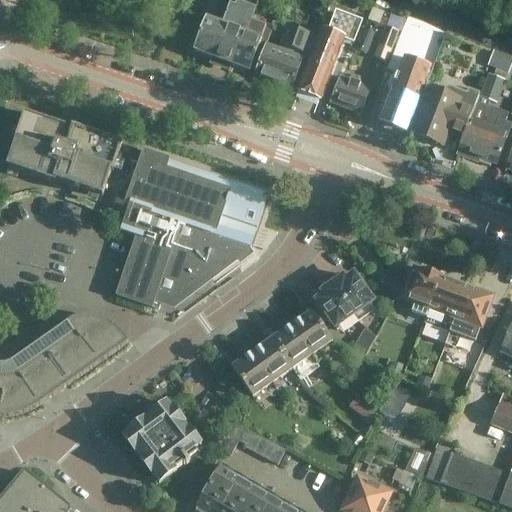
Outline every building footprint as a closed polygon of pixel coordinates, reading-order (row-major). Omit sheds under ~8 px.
[(242,33),(245,34),(256,0),(237,0),(234,8),(230,6),(222,26),(224,27),(212,59),(229,65),(242,33)] [(270,0),(256,0),(245,34),(242,33),(229,65),(249,73),(261,41),(255,39),(268,7),(270,0)] [(318,3),(315,13),(326,17),(329,8),(318,3)] [(329,32),(321,29),(314,47),(309,61),(297,91),(299,92),(319,100),(321,100),(345,40),(352,43),(361,23),(336,14),(329,32)] [(375,57),(387,62),(398,33),(402,20),(392,16),(386,28),(375,57)] [(224,27),(222,26),(206,20),(198,42),(194,52),(212,59),(224,27)] [(393,91),(383,116),(381,122),(380,121),(380,123),(381,124),(381,123),(384,124),(386,120),(391,122),(390,126),(405,132),(406,133),(407,131),(406,131),(434,60),(424,56),(432,35),(404,25),(396,47),(398,48),(398,47),(408,50),(407,51),(412,53),(410,59),(404,57),(398,73),(395,72),(388,89),(393,91)] [(303,58),(309,61),(314,47),(290,38),(292,34),(287,32),(280,50),(267,46),(256,76),(291,89),(294,81),(303,58)] [(357,50),(366,53),(371,40),(362,36),(357,50)] [(510,75),(511,69),(511,57),(495,51),(489,66),(510,75)] [(340,78),(330,104),(361,115),(371,89),(357,84),(359,78),(350,75),(348,81),(340,78)] [(497,166),(498,162),(511,124),(506,122),(509,115),(488,107),(490,101),(499,105),(507,83),(491,76),(482,99),(480,98),(459,151),(458,152),(479,160),(480,160),(497,166)] [(430,90),(413,135),(442,145),(447,130),(452,132),(451,133),(463,137),(480,94),(468,89),(467,94),(449,87),(445,89),(442,95),(430,90)] [(71,129),(24,113),(14,142),(15,143),(7,169),(56,185),(56,183),(102,199),(111,173),(113,173),(122,144),(72,127),(71,129)] [(143,151),(135,174),(124,206),(129,208),(120,233),(136,238),(116,297),(152,309),(156,300),(162,302),(167,304),(192,285),(202,286),(250,250),(251,240),(235,218),(223,214),(231,192),(226,190),(228,185),(169,165),(170,161),(143,151)] [(424,319),(440,276),(423,270),(422,272),(415,269),(402,303),(404,304),(403,309),(412,312),(411,314),(424,319)] [(457,311),(465,289),(462,288),(462,287),(441,279),(442,277),(440,276),(424,319),(437,324),(435,329),(448,333),(452,321),(457,311)] [(343,280),(333,287),(358,323),(374,312),(369,306),(372,304),(353,278),(346,283),(343,280)] [(358,323),(333,287),(323,294),(325,297),(317,303),(336,329),(338,327),(343,334),(358,323)] [(470,291),(465,289),(457,311),(452,321),(448,333),(475,343),(492,298),(471,290),(470,291)] [(289,326),(291,329),(311,358),(333,344),(310,311),(289,326)] [(0,418),(5,418),(9,418),(12,417),(17,416),(21,416),(25,414),(30,412),(33,410),(36,409),(41,406),(129,344),(122,334),(121,332),(119,330),(117,329),(114,326),(111,324),(109,323),(105,321),(101,320),(97,319),(91,318),(89,318),(84,318),(81,318),(77,319),(73,321),(70,322),(67,324),(11,362),(9,364),(7,365),(4,366),(3,366),(1,367),(0,366),(0,418)] [(311,358),(291,329),(289,326),(269,340),(272,344),(292,372),(311,358)] [(511,326),(500,354),(511,358),(511,326)] [(364,331),(353,351),(365,358),(377,338),(364,331)] [(292,372),(272,344),(269,340),(250,354),(252,356),(272,386),(292,372)] [(272,386),(252,356),(250,354),(230,367),(253,399),(272,386)] [(392,363),(388,375),(399,378),(403,366),(392,363)] [(395,388),(386,404),(402,413),(411,397),(395,388)] [(489,425),(511,434),(511,409),(507,407),(510,398),(500,395),(489,425)] [(168,404),(165,407),(165,408),(154,416),(154,415),(150,418),(151,419),(147,421),(146,420),(143,423),(143,424),(132,432),(132,431),(128,434),(129,435),(125,438),(125,437),(123,438),(126,441),(127,441),(135,452),(134,452),(137,456),(138,455),(141,459),(140,460),(142,463),(143,462),(151,473),(150,474),(153,477),(154,476),(159,484),(158,484),(159,486),(163,483),(162,482),(173,474),(174,475),(177,472),(176,471),(183,466),(184,467),(191,462),(190,461),(198,455),(196,452),(199,449),(200,450),(202,449),(199,446),(198,446),(190,435),(191,435),(188,431),(187,432),(184,428),(185,427),(183,424),(182,424),(174,414),(175,413),(172,410),(171,410),(168,406),(169,406),(168,404)] [(367,411),(360,421),(369,427),(375,420),(376,418),(367,411)] [(230,437),(236,426),(228,422),(222,434),(229,440),(230,437)] [(235,440),(241,428),(236,426),(230,437),(235,440)] [(240,443),(246,431),(241,428),(235,440),(240,443)] [(373,430),(362,453),(374,458),(376,459),(380,450),(386,437),(373,430)] [(245,445),(251,433),(246,431),(240,443),(245,445)] [(249,451),(257,436),(251,433),(245,445),(243,448),(249,451)] [(255,454),(262,439),(257,436),(249,451),(255,454)] [(260,457),(268,442),(262,439),(255,454),(260,457)] [(231,442),(224,453),(230,457),(237,445),(231,442)] [(266,460),(274,445),(268,442),(260,457),(266,460)] [(272,463),(280,449),(274,445),(266,460),(272,463)] [(278,466),(286,452),(280,449),(272,463),(278,466)] [(452,455),(451,455),(437,450),(426,480),(440,485),(498,506),(509,476),(508,476),(507,476),(452,456),(452,455)] [(415,451),(406,472),(422,478),(431,458),(415,451)] [(362,453),(358,462),(370,467),(374,458),(362,453)] [(223,465),(195,511),(302,511),(301,511),(302,511),(300,510),(300,511),(286,502),(285,501),(285,502),(270,493),(271,493),(269,492),(269,493),(255,484),(254,483),(254,484),(236,473),(235,472),(224,466),(223,465)] [(71,511),(27,476),(27,475),(26,475),(25,475),(24,476),(0,504),(0,505),(0,506),(0,511),(71,511)] [(511,475),(510,475),(499,507),(511,511),(511,475)] [(343,511),(380,511),(389,495),(385,493),(385,491),(380,488),(378,489),(369,485),(368,483),(363,480),(361,481),(358,480),(343,511)]
